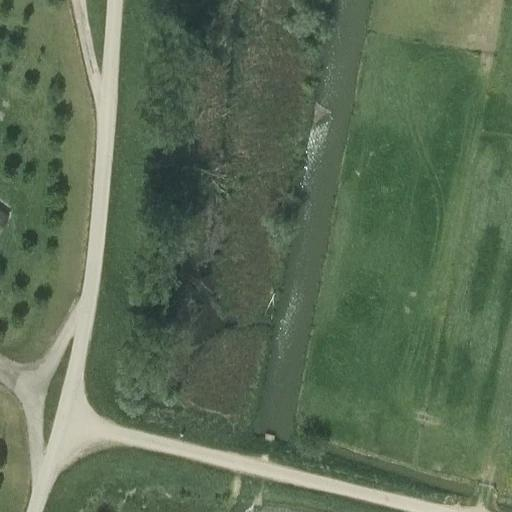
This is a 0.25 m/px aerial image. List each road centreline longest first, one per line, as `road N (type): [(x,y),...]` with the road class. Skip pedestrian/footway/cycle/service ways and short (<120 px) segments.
road 1 (unclassified): [(433,511),(62,417)]
road 2 (unclassified): [(62,417),(91,254),(99,94)]
